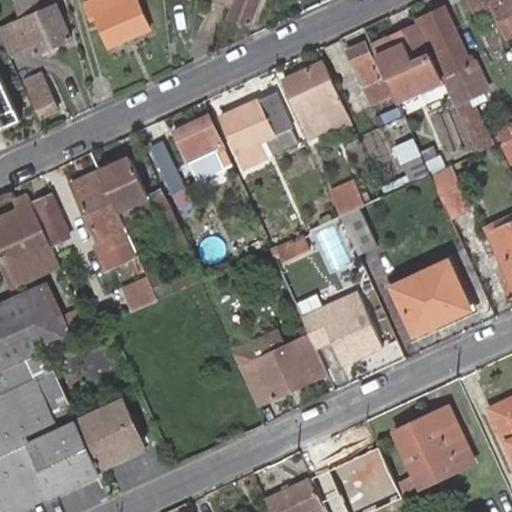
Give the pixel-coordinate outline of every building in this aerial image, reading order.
[(14,0),(23,20),(56,6),(53,0),(14,0)] [(90,17),(95,15),(108,47),(148,31),(136,0),(87,0),(84,1),(85,3),(87,9),(90,17)] [(235,0),(229,17),(249,24),(258,0),(235,0)] [(471,0),(473,3),(478,15),(492,9),(488,0),(471,0)] [(511,0),(488,0),(492,9),(505,37),(511,33),(511,0)] [(56,6),(23,20),(4,29),(19,62),(71,39),(56,6)] [(444,8),(416,22),(418,26),(443,80),(466,132),(484,124),(471,96),(487,88),(475,63),(470,65),(444,8)] [(408,43),(376,58),(385,78),(395,100),(396,102),(443,80),(418,26),(371,47),(406,38),(410,36),(408,43)] [(395,100),(385,78),(382,80),(366,44),(348,53),(356,70),(358,70),(366,87),(363,88),(373,110),(395,100)] [(345,107),(324,62),(284,80),(306,126),(345,107)] [(0,132),(23,122),(0,72),(0,132)] [(42,75),(26,83),(42,118),(58,110),(42,75)] [(276,91),(222,116),(246,167),(271,156),(265,141),(292,127),(276,91)] [(345,107),(306,126),(312,138),(330,129),(329,128),(350,118),(345,107)] [(175,131),(190,164),(223,148),(208,116),(175,131)] [(476,153),(494,145),(484,124),(466,132),(476,153)] [(511,136),(502,141),(511,161),(511,160),(511,136)] [(166,141),(152,147),(181,208),(194,202),(166,141)] [(407,184),(430,174),(415,142),(393,152),(407,184)] [(223,148),(190,164),(196,175),(218,165),(221,171),(232,166),(223,148)] [(189,248),(162,189),(148,196),(130,157),(99,172),(123,224),(156,208),(176,253),(189,248)] [(473,210),(452,164),(430,174),(451,220),(473,210)] [(123,224),(99,172),(72,184),(99,244),(94,246),(104,267),(135,252),(123,224)] [(357,179),(328,192),(339,216),(357,207),(367,203),(357,179)] [(19,210),(0,218),(0,259),(14,289),(60,268),(54,255),(31,204),(27,194),(14,200),(19,210)] [(51,233),(66,226),(52,194),(36,202),(51,233)] [(357,207),(339,216),(357,254),(374,245),(357,207)] [(73,242),(66,226),(51,233),(58,249),(73,242)] [(309,253),(304,240),(276,253),(281,263),(309,253)] [(511,261),(505,245),(499,247),(511,277),(511,261)] [(449,263),(395,289),(415,335),(471,310),(449,263)] [(157,299),(177,290),(166,266),(149,274),(151,278),(148,279),(157,299)] [(150,303),(157,299),(148,279),(127,289),(136,309),(150,303)] [(87,327),(79,308),(61,316),(47,284),(0,304),(0,366),(70,335),(87,327)] [(358,297),(303,321),(311,339),(317,352),(333,346),(342,369),(383,350),(362,306),(358,297)] [(257,407),(328,376),(317,352),(311,339),(285,351),(276,330),(230,351),(240,372),(257,407)] [(78,423),(44,351),(40,353),(94,471),(99,469),(78,423)] [(40,353),(0,371),(0,511),(17,511),(97,477),(94,471),(40,353)] [(511,400),(489,411),(511,462),(511,400)] [(123,403),(78,423),(99,469),(144,449),(123,403)] [(450,406),(396,430),(415,474),(469,450),(450,406)] [(373,445),(311,474),(328,511),(353,511),(388,496),(394,511),(408,511),(399,491),(396,493),(373,445)] [(99,469),(102,475),(147,455),(144,449),(99,469)] [(94,471),(97,477),(102,475),(99,469),(94,471)] [(328,511),(311,474),(264,496),(271,511),(328,511)]
